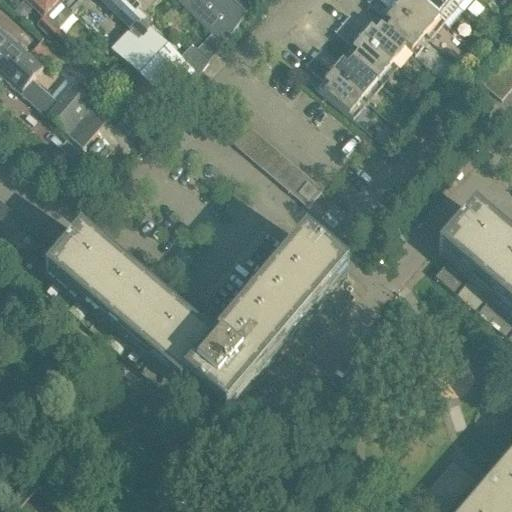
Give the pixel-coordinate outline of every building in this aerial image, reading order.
[(23,0),(44,21),(36,29),(49,41),(72,17),(60,5),(55,0),(23,0)] [(55,0),(60,5),(72,17),(83,6),(76,0),(55,0)] [(93,0),(121,27),(128,34),(110,53),(113,56),(141,83),(156,98),(160,101),(172,113),(173,114),(177,109),(199,81),(198,80),(197,79),(179,62),(132,16),(115,0),(93,0)] [(133,0),(115,0),(132,16),(141,7),(133,0)] [(172,0),(219,46),(222,49),(233,35),(237,30),(247,18),(228,0),(172,0)] [(228,0),(247,18),(257,4),(260,0),(228,0)] [(412,58),(426,40),(378,0),(371,0),(367,5),(388,23),(381,31),(376,27),(375,28),(410,57),(415,62),(416,61),(412,58)] [(394,0),(378,0),(426,40),(429,43),(443,26),(411,0),(407,0),(402,6),(394,0)] [(462,14),(445,0),(411,0),(443,26),(448,31),(462,14)] [(445,0),(462,14),(474,0),(445,0)] [(507,13),(511,7),(511,0),(506,0),(501,7),(507,13)] [(410,57),(375,28),(369,36),(349,18),(341,28),(376,57),(392,71),(406,55),(415,63),(415,62),(410,57)] [(379,88),(392,71),(376,57),(341,28),(334,35),(355,53),(348,62),(379,88)] [(0,57),(30,84),(37,76),(42,70),(40,68),(29,59),(18,49),(0,33),(0,57)] [(511,56),(511,43),(506,39),(499,46),(511,57),(511,56)] [(192,47),(179,62),(198,80),(210,65),(192,47)] [(379,88),(348,62),(341,70),(320,52),(313,60),(364,105),(379,88)] [(470,66),(482,76),(491,65),(479,55),(470,66)] [(0,80),(5,85),(8,88),(18,97),(27,104),(45,120),(57,107),(50,101),(49,100),(39,91),(30,84),(0,57),(0,80)] [(313,60),(306,69),(314,76),(327,87),(320,95),(319,95),(315,92),(314,93),(349,122),(350,121),(364,105),(313,60)] [(511,80),(511,65),(507,62),(500,70),(511,80)] [(492,80),(510,95),(511,92),(511,80),(500,70),(492,80)] [(484,89),(502,104),(510,95),(492,80),(484,89)] [(141,83),(121,107),(144,127),(154,115),(147,109),(156,98),(141,83)] [(72,90),(57,107),(45,120),(82,153),(109,123),(72,90)] [(228,143),(243,126),(234,118),(219,135),(228,143)] [(418,123),(411,118),(405,125),(412,130),(418,123)] [(243,126),(228,143),(237,151),(252,133),(243,126)] [(246,159),(261,141),(252,133),(237,151),(246,159)] [(261,141),(246,159),(255,166),(270,149),(261,141)] [(264,174),(279,156),(270,149),(255,166),(264,174)] [(59,153),(48,165),(62,178),(73,165),(59,153)] [(279,156),(264,174),(273,182),(288,164),(279,156)] [(282,190),(297,172),(288,164),(273,182),(282,190)] [(297,172),(282,190),(291,198),(306,180),(297,172)] [(308,205),(317,195),(307,187),(298,197),(308,205)] [(0,224),(3,227),(13,236),(23,225),(12,216),(0,205),(0,204),(0,224)] [(511,511),(511,256),(471,222),(441,257),(450,264),(435,282),(511,347),(511,472),(478,511),(511,511)] [(46,300),(171,406),(184,390),(189,394),(224,424),(344,282),(309,252),(229,347),(223,344),(225,341),(224,341),(222,344),(196,331),(193,334),(191,333),(191,334),(192,335),(189,338),(79,244),(48,280),(57,287),(46,300)] [(31,287),(44,271),(16,248),(2,264),(31,287)] [(427,496),(412,511),(450,511),(474,485),(468,479),(452,466),(427,496)]
